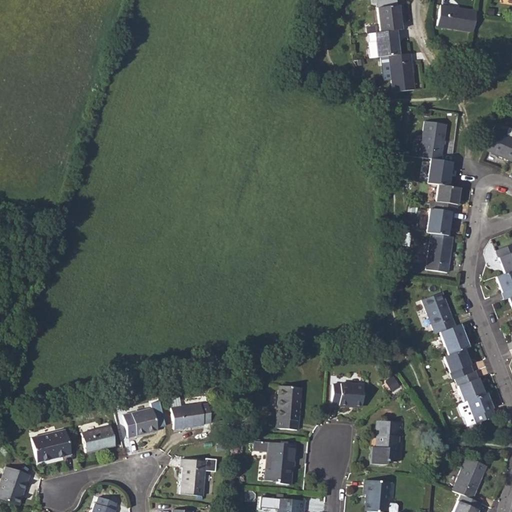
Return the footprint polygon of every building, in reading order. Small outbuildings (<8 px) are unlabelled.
[(435,28),(472,33),(475,11),(439,5),(435,28)] [(375,9),(377,33),(395,31),(400,30),(397,6),(375,9)] [(397,55),(395,31),(377,33),(372,34),(373,41),(367,42),(366,43),(368,59),(375,58),(386,57),(397,55)] [(397,55),(386,57),(390,93),(413,90),(408,54),(397,55)] [(428,159),(439,161),(445,125),(423,122),(417,158),(428,159)] [(483,151),(511,162),(511,138),(505,136),(492,130),(483,151)] [(436,185),(447,187),(450,163),(439,161),(428,159),(425,184),(436,185)] [(450,213),(454,214),(458,189),(447,187),(436,185),(432,210),(450,213)] [(429,235),(447,237),(450,213),(432,210),(428,209),(424,234),(429,235)] [(424,270),(446,273),(452,238),(447,237),(429,235),(424,270)] [(511,243),(494,251),(503,274),(511,271),(511,243)] [(494,278),(503,300),(507,298),(511,296),(511,271),(503,274),(494,278)] [(420,300),(433,334),(438,333),(454,326),(440,293),(420,300)] [(438,333),(446,356),(463,350),(468,348),(459,325),(454,326),(438,333)] [(442,357),(451,380),(453,379),(471,372),(463,350),(446,356),(442,357)] [(453,379),(462,403),(464,402),(483,394),(474,371),(471,372),(453,379)] [(337,406),(361,408),(363,386),(340,384),(339,386),(332,385),(330,404),(338,405),(337,406)] [(278,387),(275,429),(296,431),(300,389),(278,387)] [(464,402),(473,424),(494,416),(486,393),(483,394),(464,402)] [(199,404),(179,407),(178,397),(168,399),(169,409),(173,430),(202,426),(202,424),(210,423),(207,404),(199,406),(199,404)] [(121,416),(126,438),(135,437),(136,436),(156,431),(151,409),(130,414),(121,416)] [(369,465),(384,466),(385,462),(396,463),(397,454),(396,454),(397,437),(400,438),(401,424),(376,422),(375,436),(376,436),(375,448),(371,448),(369,465)] [(80,434),(84,454),(113,447),(109,427),(80,434)] [(30,439),(35,463),(69,455),(63,430),(30,439)] [(277,485),(288,486),(289,475),(286,476),(287,471),(291,471),(294,446),(267,443),(267,444),(252,442),(252,453),(266,454),(264,482),(277,483),(277,485)] [(460,496),(471,500),(485,467),(466,458),(451,492),(460,496)] [(201,496),(203,472),(213,472),(214,460),(204,459),(204,462),(180,460),(179,468),(181,468),(179,495),(201,496)] [(0,480),(0,499),(18,506),(28,475),(5,467),(0,480)] [(363,511),(395,511),(396,507),(395,505),(386,504),(388,483),(364,481),(362,495),(365,496),(363,511)] [(452,511),(476,511),(479,504),(471,500),(460,496),(452,511)] [(90,511),(113,511),(114,511),(113,510),(115,503),(97,497),(94,505),(93,504),(90,511)] [(302,511),(304,502),(301,502),(292,501),(274,499),(273,510),(276,511),(302,511)]
